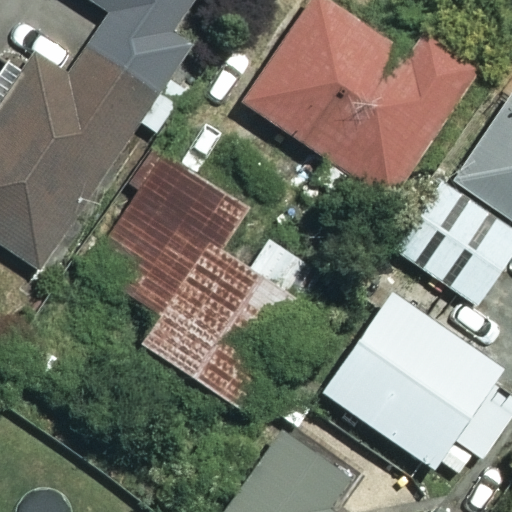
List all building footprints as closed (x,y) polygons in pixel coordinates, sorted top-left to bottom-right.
[(187,0),(92,0),(105,9),(62,73),(30,52),(0,96),(0,243),(36,268),(180,51),(161,39),(187,0)] [(401,49),(329,0),(304,0),(239,96),(382,194),(473,62),(418,25),(401,49)] [(511,85),(447,181),(441,177),(393,248),(474,302),(511,246),(511,85)] [(234,207),(159,156),(87,264),(157,311),(138,338),(237,405),(325,275),(265,234),(243,267),(209,244),(234,207)] [(317,388),(459,483),(439,511),(490,511),(511,480),(511,477),(478,455),(511,404),(511,400),(485,382),(496,365),(384,289),(317,388)] [(358,476),(281,422),(217,511),(337,511),(335,510),(358,476)]
